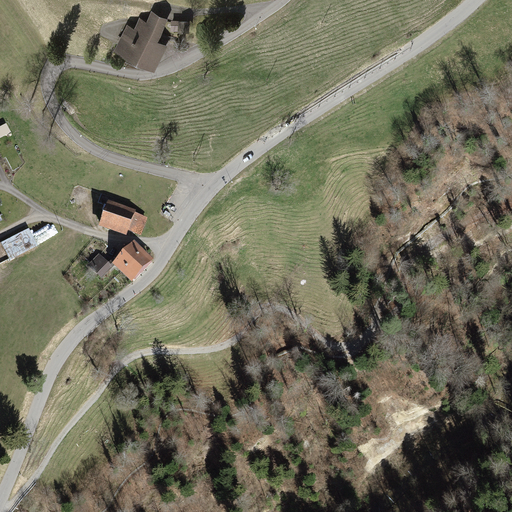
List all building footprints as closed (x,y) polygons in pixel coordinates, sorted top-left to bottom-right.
[(127,23),(114,50),(156,70),(169,44),(158,38),(168,18),(152,10),(148,20),(140,16),(135,26),(127,23)] [(190,22),(172,21),(172,29),(189,30),(190,22)] [(0,128),(0,138),(11,135),(8,126),(0,128)] [(137,212),(110,203),(101,228),(128,237),(129,232),(142,237),(149,219),(136,215),(137,212)] [(29,229),(2,243),(11,260),(38,246),(29,229)] [(135,243),(114,266),(131,283),(153,261),(135,243)] [(99,254),(88,265),(101,279),(113,268),(99,254)]
